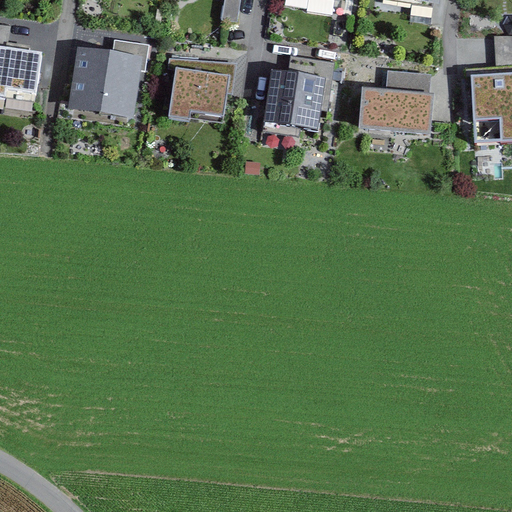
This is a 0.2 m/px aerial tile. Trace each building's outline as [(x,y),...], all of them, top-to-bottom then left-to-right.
[(9,53),(12,28),(0,26),(0,99),(34,104),(40,57),(9,53)] [(112,57),(77,52),(68,113),(133,123),(141,73),(145,74),(149,48),(114,43),(112,57)] [(335,71),(335,58),(299,56),(298,69),(335,71)] [(228,80),(175,75),(170,117),(224,122),(228,80)] [(329,85),(273,76),(265,125),(321,134),(329,85)] [(511,146),(511,80),(475,83),(479,149),(511,146)] [(434,99),(365,94),(362,133),(432,138),(434,99)]
